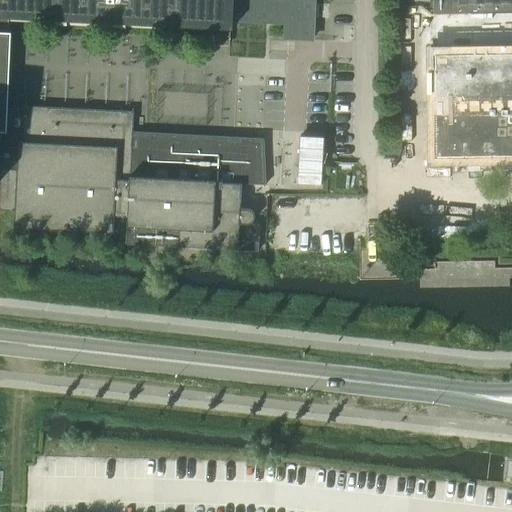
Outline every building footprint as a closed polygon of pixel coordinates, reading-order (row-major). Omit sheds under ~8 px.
[(0,0),(0,31),(6,31),(7,18),(209,28),(208,42),(210,42),(210,41),(228,41),(228,43),(229,43),(229,29),(232,29),(232,27),(230,27),(230,21),(285,23),(284,39),(312,40),(313,25),(313,18),(317,18),(318,4),(314,4),(314,0),(0,0)] [(434,114),(435,157),(511,155),(511,0),(432,0),(433,15),(435,15),(436,54),(434,55),(434,98),(452,98),(452,114),(434,114)] [(0,132),(6,133),(6,131),(5,131),(10,33),(0,32),(0,132)] [(114,216),(128,217),(132,133),(133,112),(24,106),(22,135),(0,134),(0,164),(0,172),(0,210),(14,211),(13,229),(113,234),(114,216)] [(126,227),(125,245),(258,251),(259,225),(249,224),(252,223),(253,221),(254,218),(254,215),(252,212),(250,211),(246,209),(240,209),(240,197),(241,184),(261,185),(263,139),(132,133),(128,217),(127,217),(126,227)] [(300,136),(297,184),(321,185),(324,137),(300,136)] [(511,458),(505,458),(503,482),(511,483),(511,458)]
